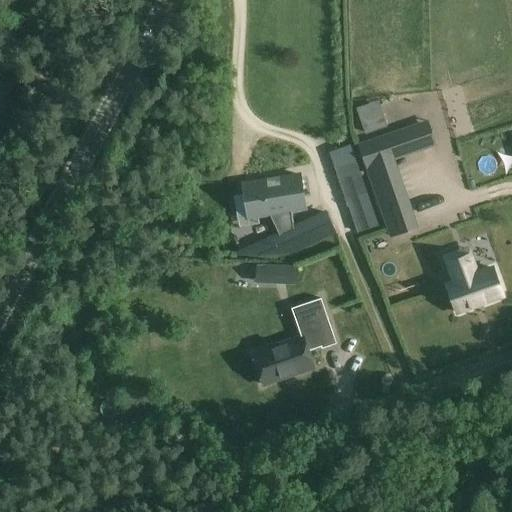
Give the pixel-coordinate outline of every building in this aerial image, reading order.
[(361,149),(367,169),(436,145),(429,126),(361,149)] [(405,161),(408,173),(429,168),(426,156),(405,161)] [(270,214),(279,234),(271,238),(273,254),(286,254),(333,233),(325,214),(293,228),(291,211),(304,209),(299,176),(243,184),(248,218),(270,214)] [(363,181),(345,187),(361,233),(378,227),(363,181)] [(406,206),(383,214),(391,237),(413,229),(406,206)] [(417,300),(405,255),(379,262),(391,307),(417,300)] [(447,285),(457,312),(503,296),(493,268),(477,274),(470,255),(447,263),(454,282),(447,285)] [(285,267),(284,283),(296,283),(297,267),(285,267)] [(336,343),(321,298),(292,308),(301,336),(253,353),(264,385),(313,368),(308,351),(321,346),(322,348),(336,343)]
